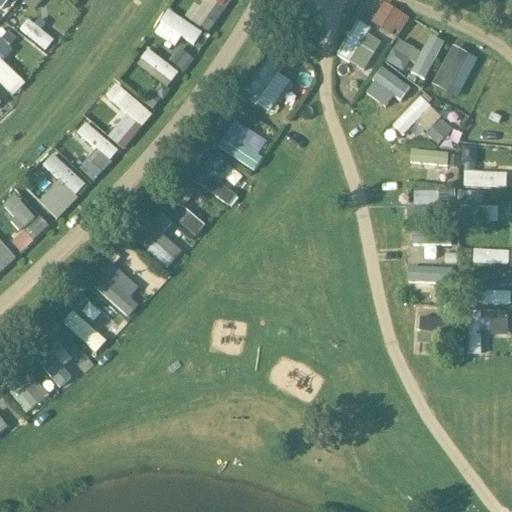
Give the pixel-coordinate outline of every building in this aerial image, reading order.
[(0,0),(0,11),(1,12),(9,0),(0,0)] [(211,0),(226,8),(230,0),(211,0)] [(370,24),(396,40),(409,19),(384,2),(370,24)] [(207,28),(211,13),(191,6),(186,20),(207,28)] [(180,37),(193,45),(201,32),(167,11),(153,34),(175,47),(180,37)] [(45,52),(53,42),(28,19),(20,29),(45,52)] [(366,72),(384,39),(355,23),(337,56),(366,72)] [(0,37),(0,84),(13,97),(25,84),(0,60),(18,42),(6,31),(0,37)] [(385,63),(422,84),(445,44),(431,35),(420,53),(398,40),(385,63)] [(457,99),(478,59),(452,46),(432,86),(457,99)] [(166,89),(178,75),(148,50),(136,64),(166,89)] [(176,50),(169,62),(183,71),(190,59),(176,50)] [(267,65),(243,96),(267,115),(292,84),(267,65)] [(123,148),(152,118),(116,84),(103,97),(125,117),(109,135),(123,148)] [(418,121),(441,142),(454,128),(421,96),(391,128),(402,139),(418,121)] [(232,122),(216,149),(253,170),(268,143),(232,122)] [(78,132),(109,161),(118,152),(87,123),(78,132)] [(475,173),(476,147),(463,147),(462,186),(507,188),(507,174),(475,173)] [(430,178),(447,178),(446,152),(411,153),(411,167),(429,167),(430,178)] [(56,219),(87,188),(54,154),(42,166),(58,182),(38,201),(56,219)] [(202,188),(226,207),(235,196),(211,177),(202,188)] [(205,226),(182,208),(194,193),(183,184),(161,210),(195,238),(205,226)] [(414,206),(437,207),(438,189),(415,189),(414,206)] [(3,206),(15,219),(10,223),(19,233),(35,219),(15,196),(3,206)] [(461,222),(498,222),(498,208),(462,207),(461,222)] [(163,232),(172,223),(162,212),(153,221),(163,232)] [(41,219),(20,232),(28,244),(48,230),(41,219)] [(163,235),(182,252),(193,240),(174,223),(163,235)] [(169,269),(182,253),(161,236),(147,252),(169,269)] [(0,275),(16,262),(0,241),(0,275)] [(474,263),(509,264),(509,251),(474,251),(474,263)] [(101,278),(93,286),(126,319),(139,307),(130,298),(138,290),(108,260),(95,272),(101,278)] [(481,304),(511,305),(511,293),(481,292),(481,304)] [(89,303),(82,313),(94,322),(101,312),(89,303)] [(117,328),(102,314),(93,324),(78,311),(76,314),(105,341),(117,328)] [(509,337),(509,312),(468,312),(468,354),(482,355),(482,336),(509,337)] [(62,323),(96,354),(106,343),(72,313),(62,323)] [(415,337),(426,340),(431,321),(420,318),(415,337)] [(57,388),(91,366),(76,343),(58,354),(59,356),(43,367),(57,388)] [(0,376),(23,415),(47,401),(24,362),(0,376)] [(0,435),(9,427),(0,418),(0,435)]
